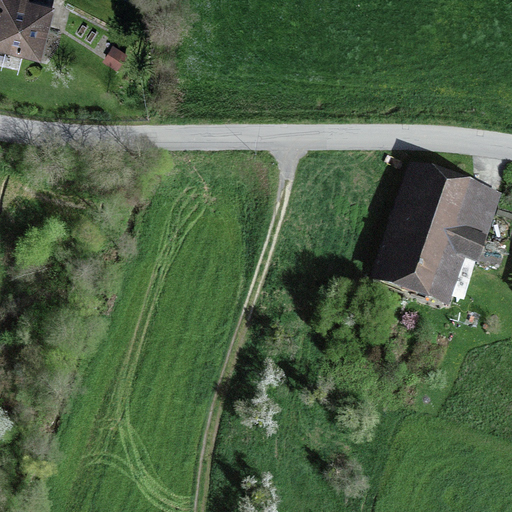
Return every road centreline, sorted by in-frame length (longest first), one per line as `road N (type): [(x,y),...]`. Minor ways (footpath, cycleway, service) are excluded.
road 1 (unclassified): [(511,147),(433,139),(55,136)]
road 2 (track): [(198,511),(217,401),(279,206),(291,138)]
